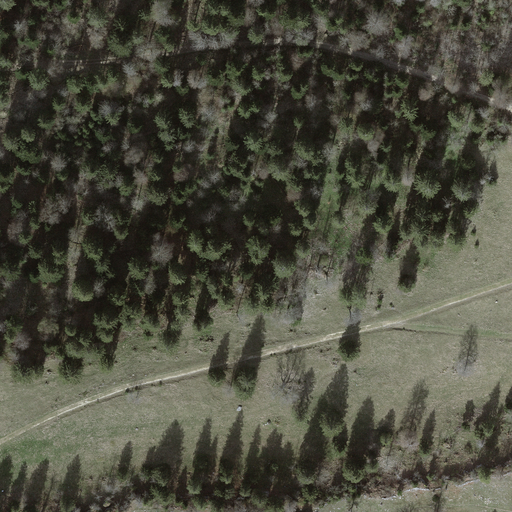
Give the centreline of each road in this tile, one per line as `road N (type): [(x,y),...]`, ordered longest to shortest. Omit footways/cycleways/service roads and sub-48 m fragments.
road 1 (track): [(0,69),(257,43),(311,45),(511,110)]
road 2 (track): [(0,440),(148,381),(348,335)]
road 3 (track): [(511,283),(348,335)]
road 4 (track): [(386,324),(511,338)]
